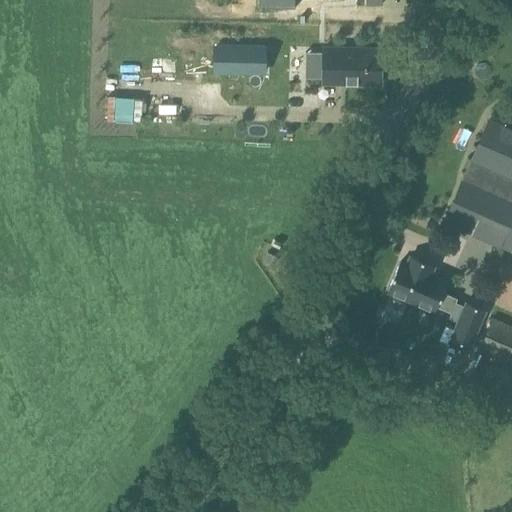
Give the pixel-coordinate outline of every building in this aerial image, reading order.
[(88,0),(88,9),(110,10),(109,0),(88,0)] [(240,0),(241,21),(286,21),(286,6),(307,6),(307,0),(240,0)] [(113,29),(89,29),(87,78),(111,79),(113,29)] [(263,45),(218,45),(218,63),(264,64),(263,45)] [(324,83),(381,85),(382,50),(325,49),(324,83)] [(511,129),(490,120),(445,222),(511,251),(511,129)] [(262,262),(274,267),(278,257),(267,252),(262,262)] [(400,262),(387,291),(435,311),(436,307),(451,313),(449,318),(458,322),(451,338),(470,346),(485,310),(467,302),(465,306),(456,302),(457,298),(443,292),(447,282),(430,275),(434,266),(411,255),(407,265),(400,262)] [(511,326),(492,317),(478,351),(511,366),(511,326)]
